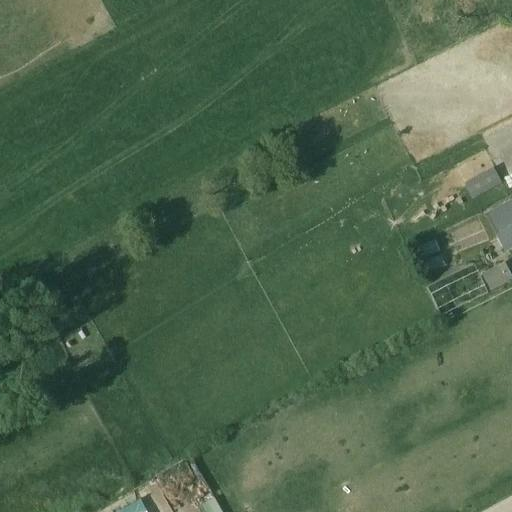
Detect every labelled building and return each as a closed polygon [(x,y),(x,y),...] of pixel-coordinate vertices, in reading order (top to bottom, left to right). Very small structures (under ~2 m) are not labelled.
[(493,166),(463,181),(473,200),(503,184),(493,166)] [(511,201),(486,215),(505,253),(511,249),(511,201)] [(511,277),(505,263),(482,275),(491,292),(511,281),(511,277)] [(222,511),(214,497),(197,506),(200,511),(222,511)] [(146,511),(140,501),(122,511),(146,511)]
